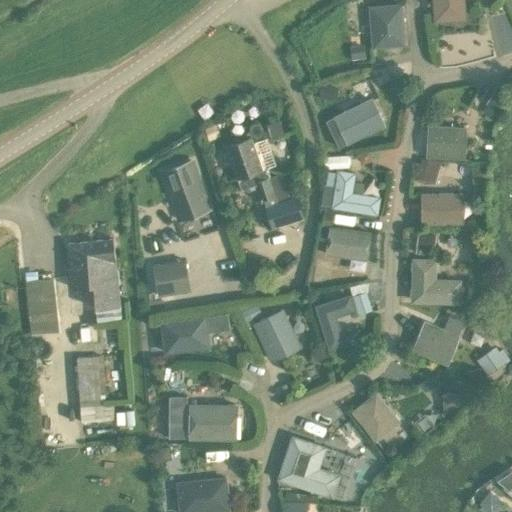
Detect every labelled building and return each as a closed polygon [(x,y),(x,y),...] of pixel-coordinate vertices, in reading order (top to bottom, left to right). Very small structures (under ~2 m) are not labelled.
[(433,0),(434,20),(465,19),(464,0),(433,0)] [(406,45),(402,2),(367,6),(371,48),(406,45)] [(385,123),(370,95),(333,115),(333,116),(325,120),(338,146),(346,142),(347,143),(385,123)] [(272,136),(284,132),(280,120),(268,124),(272,136)] [(464,158),(466,126),(427,123),(425,155),(464,158)] [(266,207),(272,228),(277,226),(278,230),(300,228),(302,218),(304,217),(297,196),(290,199),(281,174),(270,177),(268,168),(263,169),(252,137),(226,146),(238,177),(246,175),(248,185),(254,183),(260,201),(264,200),(266,207)] [(372,158),(370,149),(358,152),(360,161),(372,158)] [(420,178),(440,180),(442,158),(423,156),(420,178)] [(179,220),(210,209),(193,161),(162,173),(179,220)] [(377,214),(380,195),(352,191),(355,171),(336,168),(330,207),(377,214)] [(421,224),(463,223),(463,191),(420,192),(421,224)] [(370,231),(329,225),(324,254),(366,260),(370,231)] [(98,309),(121,307),(114,239),(114,238),(68,243),(73,288),(96,286),(98,309)] [(410,301),(460,303),(461,278),(436,277),(436,257),(412,256),(410,301)] [(329,283),(332,260),(319,258),(315,281),(329,283)] [(60,332),(55,278),(26,282),(31,335),(60,332)] [(328,348),(345,343),(336,316),(356,309),(349,293),(314,305),(328,348)] [(284,308),(254,324),(271,360),(301,345),(284,308)] [(205,313),(159,319),(163,352),(209,347),(205,313)] [(412,349),(447,363),(465,319),(449,313),(443,327),(424,319),(412,349)] [(500,346),(480,355),(488,371),(508,361),(500,346)] [(160,355),(150,356),(150,364),(160,363),(160,355)] [(101,357),(78,357),(80,421),(114,419),(113,404),(103,405),(101,357)] [(351,410),(375,441),(400,421),(376,391),(351,410)] [(237,402),(188,402),(188,439),(237,439),(237,402)] [(293,436),(279,477),(288,480),(288,482),(333,497),(341,473),(320,466),(327,445),(303,437),(302,439),(293,436)] [(370,469),(382,458),(364,439),(352,451),(370,469)] [(198,511),(229,509),(226,476),(176,480),(178,511),(198,511)] [(285,511),(311,511),(313,491),(286,489),(285,511)]
